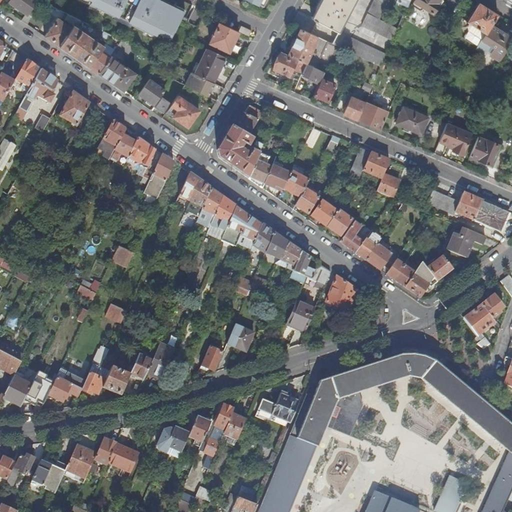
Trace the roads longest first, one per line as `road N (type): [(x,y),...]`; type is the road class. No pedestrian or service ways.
road 1 (residential): [(0,431),(196,395),(408,319)]
road 2 (residential): [(511,199),(242,83)]
road 3 (residential): [(408,319),(386,289),(196,157)]
road 4 (residential): [(196,157),(0,22)]
road 5 (residential): [(408,319),(440,308),(511,252)]
